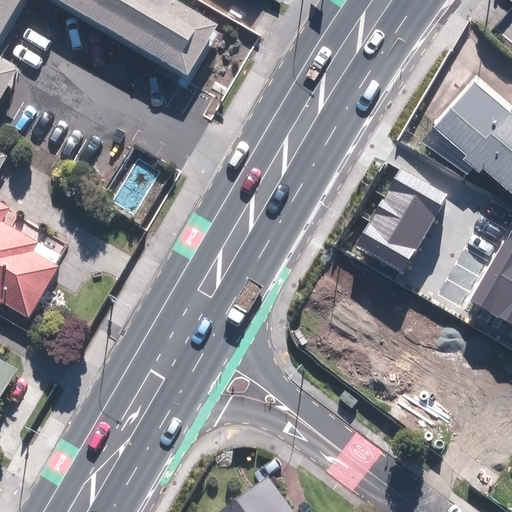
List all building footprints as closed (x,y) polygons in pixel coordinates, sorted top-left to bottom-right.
[(201,28),(151,0),(0,0),(0,98),(13,76),(0,68),(0,32),(18,0),(32,0),(172,80),(201,28)] [(483,168),(511,193),(511,115),(474,83),(435,127),(467,155),(462,159),(479,172),(483,168)] [(400,169),(384,197),(431,223),(447,194),(400,169)] [(419,246),(431,223),(384,197),(371,220),(419,246)] [(0,209),(0,306),(26,321),(55,270),(29,255),(34,247),(0,227),(0,222),(6,213),(0,209)] [(419,246),(371,220),(357,245),(404,272),(419,246)] [(497,316),(511,290),(511,238),(508,236),(470,301),(497,316)] [(511,290),(497,316),(511,324),(511,290)] [(451,431),(477,376),(483,363),(437,340),(431,353),(358,317),(332,371),(451,431)] [(0,396),(13,374),(0,365),(0,396)] [(281,511),(261,485),(224,511),(281,511)]
